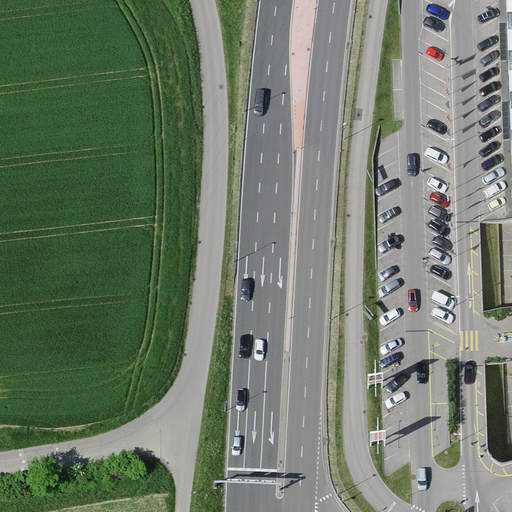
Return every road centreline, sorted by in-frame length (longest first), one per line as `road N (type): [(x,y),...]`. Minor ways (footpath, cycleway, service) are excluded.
road 1 (trunk): [(298,511),(334,0)]
road 2 (trunk): [(275,0),(249,511)]
road 3 (unclassified): [(189,432),(214,196),(211,39),(201,0)]
road 4 (unclassified): [(0,464),(189,432)]
